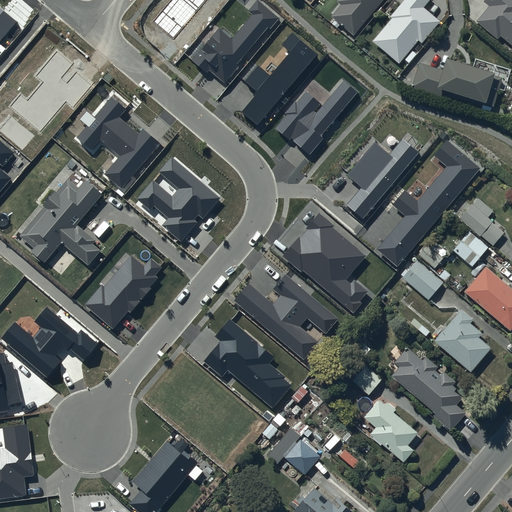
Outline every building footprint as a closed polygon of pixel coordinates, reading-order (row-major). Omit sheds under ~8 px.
[(205,0),(170,0),(153,21),(173,38),(205,0)] [(280,18),(257,0),(256,0),(248,10),(253,15),(232,39),(219,28),(193,60),(207,72),(210,69),(225,82),(239,66),(237,64),(267,27),(270,30),(280,18)] [(330,19),(353,38),(385,0),(339,0),(336,4),(340,7),(330,19)] [(373,44),(399,65),(418,42),(422,45),(440,24),(424,10),(432,0),(431,0),(407,0),(390,19),(392,21),(373,44)] [(511,0),(485,0),(482,4),(489,9),(476,24),(496,41),(499,38),(511,48),(511,0)] [(0,42),(17,22),(0,7),(0,42)] [(318,55),(291,33),(281,45),(290,52),(270,76),(257,66),(245,81),(257,91),(240,111),(257,126),(318,55)] [(71,65),(56,52),(36,76),(43,81),(27,100),(20,94),(10,106),(40,131),(66,101),(73,107),(91,85),(76,72),(67,83),(60,77),(71,65)] [(443,70),(419,63),(412,87),(450,99),(452,93),(494,106),(503,78),(494,75),(495,73),(446,58),(443,70)] [(357,93),(343,81),(316,114),(313,111),(319,103),(307,93),(277,128),(309,155),(324,138),(321,135),(357,93)] [(126,109),(111,97),(77,137),(92,150),(100,140),(120,156),(104,174),(121,189),(160,143),(142,129),(139,133),(120,117),(126,109)] [(418,152),(402,139),(389,154),(375,142),(346,176),(361,188),(346,205),(362,218),(418,152)] [(14,153),(0,140),(0,193),(13,178),(0,167),(0,163),(3,166),(14,153)] [(480,168),(447,140),(433,156),(446,166),(417,200),(405,190),(393,205),(405,215),(377,249),(397,266),(480,168)] [(219,197),(172,157),(159,172),(178,189),(172,196),(153,180),(137,199),(150,210),(154,206),(167,218),(161,225),(181,242),(198,223),(194,219),(199,214),(202,217),(219,197)] [(62,241),(88,263),(100,249),(92,242),(95,239),(77,224),(75,227),(74,226),(102,193),(86,179),(79,187),(69,178),(56,192),(54,190),(42,204),(45,207),(20,235),(34,247),(32,250),(45,261),(62,241)] [(493,209),(478,198),(458,218),(493,245),(504,231),(492,221),(493,220),(488,216),(493,209)] [(334,226),(319,213),(282,256),(301,273),(303,271),(352,313),(361,303),(358,301),(367,291),(354,279),(350,284),(345,279),(365,255),(333,227),(334,226)] [(451,247),(472,265),(488,246),(467,228),(451,247)] [(419,253),(434,266),(443,256),(428,243),(419,253)] [(402,278),(428,299),(442,282),(418,262),(420,260),(412,253),(397,271),(404,276),(402,278)] [(161,267),(151,258),(144,266),(131,256),(104,287),(102,285),(84,305),(112,329),(128,311),(130,314),(151,289),(149,288),(157,278),(154,275),(161,267)] [(465,291),(511,330),(511,328),(511,287),(486,266),(465,291)] [(338,319),(286,274),(273,290),(280,295),(273,303),(249,283),(234,301),(303,360),(319,342),(301,327),(307,319),(325,335),(338,319)] [(77,333),(46,307),(34,320),(41,326),(32,336),(15,322),(1,338),(47,377),(60,361),(56,357),(66,345),(84,360),(99,343),(81,328),(77,333)] [(433,340),(471,372),(491,347),(478,336),(482,332),(470,322),(473,319),(460,308),(433,340)] [(275,357),(229,319),(214,337),(220,341),(202,362),(222,379),(228,372),(272,409),(291,386),(282,379),(284,376),(269,364),(275,357)] [(433,415),(451,429),(466,410),(457,403),(463,397),(454,390),(457,387),(453,384),(457,379),(445,369),(441,374),(435,370),(438,366),(426,356),(423,359),(407,346),(395,361),(400,365),(392,375),(436,412),(433,415)] [(4,351),(0,351),(0,411),(8,409),(7,405),(21,402),(11,361),(6,363),(4,351)] [(353,381),(369,394),(383,377),(366,365),(368,363),(357,354),(349,365),(359,373),(353,381)] [(370,433),(403,460),(413,449),(407,444),(417,432),(393,411),(395,408),(388,402),(385,405),(379,400),(364,417),(376,426),(370,433)] [(27,424),(2,428),(5,448),(0,449),(0,498),(26,495),(23,477),(34,476),(27,424)] [(155,511),(197,463),(168,438),(132,481),(142,490),(129,504),(138,511),(155,511)] [(275,465),(296,483),(304,473),(305,474),(320,455),(300,439),(285,457),(282,455),(275,465)] [(294,509),(297,511),(355,511),(336,496),(332,502),(313,486),(304,496),(302,494),(297,501),(300,503),(294,509)]
